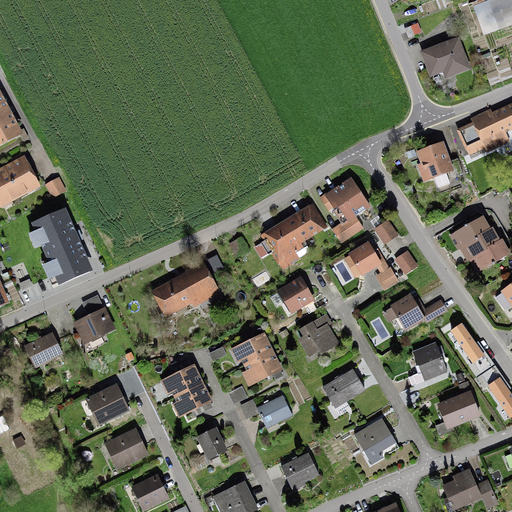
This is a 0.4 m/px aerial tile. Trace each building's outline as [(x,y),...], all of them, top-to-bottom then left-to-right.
[(511,0),(490,0),(473,6),(484,35),(511,24),(511,0)] [(405,29),(408,38),(414,35),(410,27),(405,29)] [(467,68),(457,41),(424,53),(431,74),(452,66),(454,73),(467,68)] [(0,143),(19,134),(0,97),(0,143)] [(511,125),(511,107),(499,114),(497,111),(492,113),(490,110),(473,119),(475,124),(459,131),(470,154),(486,147),(488,151),(509,142),(505,133),(511,130),(510,126),(511,125)] [(428,178),(451,169),(454,177),(463,174),(457,159),(448,162),(442,145),(419,154),(428,178)] [(5,169),(19,195),(37,185),(23,160),(5,169)] [(5,169),(0,172),(0,201),(1,204),(19,195),(5,169)] [(59,178),(46,185),(53,198),(65,191),(59,178)] [(351,179),(321,200),(329,211),(336,207),(339,212),(342,210),(349,220),(333,231),(341,243),(363,228),(355,217),(370,207),(351,179)] [(323,223),(315,209),(265,240),(283,269),(300,258),(296,252),(303,247),(298,238),(323,223)] [(89,269),(64,212),(35,225),(50,258),(42,262),(52,286),(89,269)] [(486,223),(483,217),(456,232),(464,246),(466,244),(490,231),(486,223)] [(387,222),(376,229),(385,242),(396,235),(387,222)] [(490,231),(466,244),(474,257),(476,256),(500,242),(496,236),(492,229),(490,231)] [(249,251),(241,238),(230,244),(236,257),(249,251)] [(500,242),(476,256),(483,269),(509,254),(506,248),(502,241),(500,242)] [(368,244),(351,255),(362,274),(380,264),(368,244)] [(407,253),(397,260),(406,274),(416,267),(407,253)] [(224,301),(206,268),(155,296),(164,313),(187,300),(191,307),(200,302),(205,311),(224,301)] [(390,268),(378,276),(385,289),(398,281),(390,268)] [(301,279),(280,291),(286,302),(284,304),(290,313),(313,299),(301,279)] [(398,316),(405,328),(423,318),(419,311),(423,309),(418,300),(414,303),(411,297),(384,313),(389,321),(398,316)] [(441,302),(424,312),(429,320),(446,310),(441,302)] [(86,342),(113,329),(104,310),(77,323),(86,342)] [(300,340),(310,356),(321,349),(323,353),(338,344),(330,331),(328,333),(326,330),(328,328),(327,326),(330,324),(326,316),(300,330),(305,337),(300,340)] [(461,324),(451,331),(473,363),(484,356),(461,324)] [(52,334),(25,347),(34,365),(46,359),(47,361),(62,354),(52,334)] [(238,348),(247,365),(271,352),(263,336),(238,348)] [(447,371),(436,344),(414,353),(422,372),(410,377),(413,385),(447,371)] [(247,365),(255,381),(279,369),(271,352),(247,365)] [(168,380),(176,396),(201,384),(193,367),(168,380)] [(335,407),(365,390),(353,370),(323,388),(335,407)] [(511,395),(500,378),(489,386),(510,418),(511,416),(511,395)] [(209,400),(201,384),(176,396),(184,413),(209,400)] [(93,414),(98,425),(129,410),(117,385),(89,398),(96,413),(93,414)] [(241,389),(228,394),(233,406),(246,401),(241,389)] [(440,435),(454,430),(452,425),(478,415),(470,394),(440,406),(446,422),(436,426),(440,435)] [(283,396),(257,409),(266,426),(277,421),(278,422),(292,415),(283,396)] [(252,402),(240,408),(245,420),(258,414),(252,402)] [(355,436),(372,463),(399,447),(382,419),(369,427),(370,428),(368,430),(367,429),(355,436)] [(117,469),(148,454),(136,429),(108,443),(115,457),(112,458),(117,469)] [(216,429),(199,438),(209,458),(226,450),(216,429)] [(309,454),(281,467),(292,488),(319,474),(309,454)] [(476,488),(470,472),(455,478),(457,482),(444,487),(451,502),(449,502),(451,506),(453,505),(464,500),(465,503),(483,496),(487,508),(496,504),(488,483),(476,488)] [(144,510),(168,498),(157,476),(135,487),(140,497),(138,498),(144,510)] [(226,509),(227,511),(248,511),(257,508),(245,483),(219,495),(222,501),(217,503),(221,511),(226,509)]
